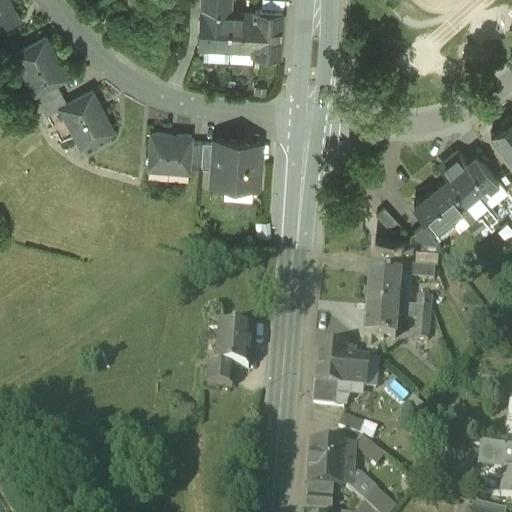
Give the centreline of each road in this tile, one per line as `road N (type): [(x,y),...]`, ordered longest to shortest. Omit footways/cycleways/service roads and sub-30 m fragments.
road 1 (primary): [(273,511),(306,104)]
road 2 (residential): [(64,0),(102,43),(168,84),(306,104)]
road 3 (residential): [(306,104),(431,101),(511,61)]
